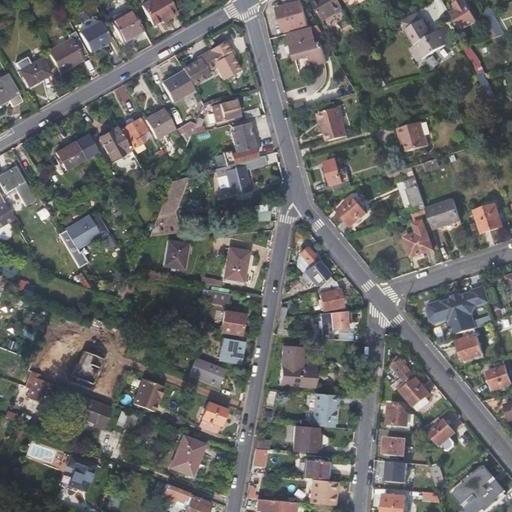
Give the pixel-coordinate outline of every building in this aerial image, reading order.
[(166,17),(167,19),(177,14),(169,0),(151,0),(141,6),(152,25),(161,20),(166,17)] [(344,9),(338,0),(315,0),(312,2),(323,20),(344,9)] [(460,31),(476,21),(464,0),(461,0),(454,4),(457,9),(450,13),(460,31)] [(319,26),(313,16),(306,17),(302,2),(277,9),(283,32),(308,25),(309,29),(311,28),(319,26)] [(143,30),(131,9),(110,21),(121,42),(143,30)] [(506,35),(491,9),(484,11),(498,37),(506,35)] [(446,36),(442,29),(436,32),(431,31),(424,19),(407,29),(415,44),(419,51),(423,59),(450,43),(446,36)] [(79,32),(90,51),(110,40),(99,21),(79,32)] [(448,25),(442,29),(446,36),(452,32),(448,25)] [(313,32),(311,28),(309,29),(288,34),(295,61),(310,57),(313,66),(325,63),(321,44),(317,45),(313,32)] [(54,63),(59,72),(82,59),(82,58),(88,55),(75,31),(68,34),(70,39),(48,52),(49,55),(54,63)] [(183,70),(192,85),(208,75),(206,72),(215,66),(222,79),(240,69),(232,56),(230,52),(232,50),(226,39),(197,56),(198,58),(194,61),(182,68),(183,70)] [(413,54),(419,51),(415,44),(410,47),(413,54)] [(474,47),(468,50),(479,73),(485,70),(474,47)] [(27,55),(31,61),(42,55),(38,48),(27,55)] [(50,74),(41,58),(30,64),(27,56),(15,63),(19,70),(22,76),(28,86),(50,74)] [(194,89),(183,70),(162,82),(173,102),(194,89)] [(477,75),(487,93),(494,88),(485,73),(477,75)] [(0,77),(0,101),(6,98),(11,106),(21,101),(6,74),(0,77)] [(241,115),(236,99),(220,103),(212,106),(216,121),(241,115)] [(163,108),(145,119),(151,130),(156,138),(174,128),(163,108)] [(258,115),(256,108),(245,111),(247,119),(258,115)] [(340,109),(320,115),(327,142),(348,136),(340,109)] [(145,119),(143,115),(133,121),(132,119),(126,122),(127,125),(119,129),(130,149),(144,141),(141,136),(151,130),(145,119)] [(195,123),(190,134),(199,132),(205,130),(204,125),(199,126),(201,120),(197,118),(195,123)] [(190,134),(195,123),(189,121),(175,129),(185,147),(190,134)] [(363,132),(373,129),(371,121),(361,124),(363,132)] [(233,164),(257,157),(248,123),(232,127),(233,131),(230,132),(235,151),(230,152),(233,164)] [(419,123),(398,129),(401,139),(403,139),(407,152),(428,146),(425,136),(423,137),(419,123)] [(205,130),(199,132),(201,139),(230,130),(229,124),(205,130)] [(119,129),(117,126),(99,137),(111,160),(130,150),(130,149),(119,129)] [(479,138),(474,139),(469,140),(472,148),(482,144),(479,138)] [(56,152),(66,170),(83,159),(74,142),(56,152)] [(233,164),(216,168),(223,197),(250,189),(245,170),(265,164),(263,156),(257,157),(233,164)] [(434,160),(424,163),(426,171),(439,166),(436,159),(434,160)] [(334,186),(336,192),(352,187),(346,166),(339,168),(336,160),(326,163),(332,186),(334,186)] [(0,173),(0,184),(4,192),(14,187),(24,205),(34,199),(15,166),(0,173)] [(103,179),(99,172),(91,177),(96,183),(103,179)] [(405,190),(417,186),(416,182),(415,178),(404,181),(405,182),(398,184),(404,201),(408,200),(405,190)] [(425,209),(424,204),(417,186),(405,190),(408,200),(411,209),(415,207),(417,213),(426,210),(425,209)] [(148,236),(180,233),(174,211),(183,188),(169,187),(162,204),(148,236)] [(0,225),(13,218),(0,195),(0,225)] [(338,211),(352,227),(367,214),(354,198),(338,211)] [(453,200),(425,209),(426,210),(433,230),(460,221),(453,200)] [(502,228),(495,206),(474,213),(482,234),(502,228)] [(248,224),(269,221),(268,212),(247,215),(248,224)] [(66,244),(74,259),(80,254),(77,248),(99,235),(107,230),(97,215),(90,219),(88,216),(66,230),(72,240),(66,244)] [(417,233),(405,238),(411,258),(434,251),(424,220),(414,224),(417,233)] [(110,233),(102,239),(109,249),(117,244),(110,233)] [(167,240),(163,266),(183,269),(188,243),(167,240)] [(229,247),(224,278),(243,282),(249,251),(229,247)] [(296,267),(301,273),(317,260),(307,248),(299,255),(296,267)] [(329,275),(317,260),(301,273),(297,277),(304,284),(311,278),(317,284),(329,275)] [(339,288),(335,281),(318,288),(322,312),(343,308),(339,288)] [(121,302),(127,286),(122,283),(115,300),(121,302)] [(441,300),(428,304),(427,311),(430,319),(434,325),(447,320),(453,336),(477,328),(473,315),(476,308),(490,303),(484,286),(469,291),(469,292),(460,295),(460,294),(450,297),(451,298),(441,301),(441,300)] [(228,293),(208,290),(206,301),(226,305),(228,293)] [(223,332),(240,335),(243,314),(224,311),(221,332),(223,332)] [(348,329),(346,311),(329,313),(318,314),(320,336),(331,335),(331,330),(348,329)] [(281,336),(285,317),(278,316),(275,335),(281,336)] [(483,355),(476,335),(456,342),(463,362),(483,355)] [(222,338),(222,342),(219,360),(239,363),(243,343),(222,338)] [(315,387),(316,372),(301,371),(301,365),(302,349),(282,347),(279,385),(315,387)] [(104,359),(82,351),(77,364),(75,363),(72,373),(93,381),(95,374),(98,367),(100,368),(104,359)] [(225,369),(196,357),(189,375),(218,386),(225,369)] [(414,408),(430,395),(401,359),(392,367),(401,377),(392,384),(400,394),(402,392),(414,408)] [(511,383),(504,361),(495,364),(497,370),(487,374),(493,393),(511,386),(511,383)] [(32,389),(29,397),(30,397),(30,398),(31,399),(32,399),(32,400),(33,400),(33,401),(34,401),(35,401),(35,402),(36,402),(37,402),(38,403),(39,403),(40,403),(41,403),(42,403),(43,403),(44,403),(51,385),(51,384),(47,383),(48,381),(43,379),(42,381),(38,379),(40,374),(32,371),(27,387),(32,389)] [(93,381),(72,373),(70,376),(92,384),(93,381)] [(153,412),(163,388),(143,379),(133,404),(153,412)] [(336,404),(337,396),(313,394),(311,420),(333,422),(334,405),(336,404)] [(84,399),(78,416),(93,422),(92,424),(102,428),(109,408),(84,399)] [(226,410),(208,403),(202,418),(219,425),(226,410)] [(408,427),(409,415),(401,405),(390,404),(388,424),(408,427)] [(8,411),(6,416),(15,420),(17,414),(8,411)] [(138,415),(129,412),(123,426),(133,430),(138,415)] [(430,434),(440,446),(445,451),(449,451),(455,446),(455,443),(450,437),(455,433),(445,421),(444,422),(440,417),(426,428),(431,433),(430,434)] [(219,425),(202,418),(198,427),(216,434),(219,425)] [(421,421),(416,425),(421,430),(425,426),(421,421)] [(311,427),(296,426),(294,442),(293,452),(317,454),(318,447),(322,447),(327,444),(327,438),(323,434),(319,434),(310,433),(311,427)] [(183,436),(171,467),(189,475),(194,463),(196,463),(203,445),(183,436)] [(266,440),(257,438),(255,448),(264,449),(266,440)] [(405,457),(407,440),(386,438),(385,456),(405,457)] [(273,441),(266,440),(264,449),(270,450),(272,450),(273,441)] [(259,465),(262,449),(254,448),(251,464),(259,465)] [(95,465),(70,455),(61,481),(69,484),(85,490),(95,465)] [(303,459),(301,478),(312,479),(326,481),(328,461),(303,459)] [(385,482),(405,483),(407,463),(387,462),(385,482)] [(440,466),(430,468),(435,483),(444,481),(440,466)] [(507,492),(486,466),(483,468),(492,479),(484,486),(488,491),(496,484),(505,494),(507,492)] [(483,468),(482,467),(459,486),(461,488),(454,494),(462,504),(475,494),(479,499),(465,510),(466,511),(486,511),(506,496),(505,494),(496,484),(488,491),(484,486),(492,479),(483,468)] [(312,479),(309,504),(334,507),(336,482),(326,481),(312,479)] [(205,511),(209,503),(191,496),(192,493),(166,483),(164,489),(165,490),(162,497),(161,496),(159,501),(184,511),(205,511)] [(461,488),(459,486),(450,493),(460,506),(462,504),(454,494),(461,488)] [(256,488),(247,487),(245,498),(254,499),(256,488)] [(408,511),(409,507),(403,507),(404,497),(384,495),(382,511),(408,511)] [(277,511),(276,511),(293,511),(294,503),(256,499),(255,510),(277,511)]
